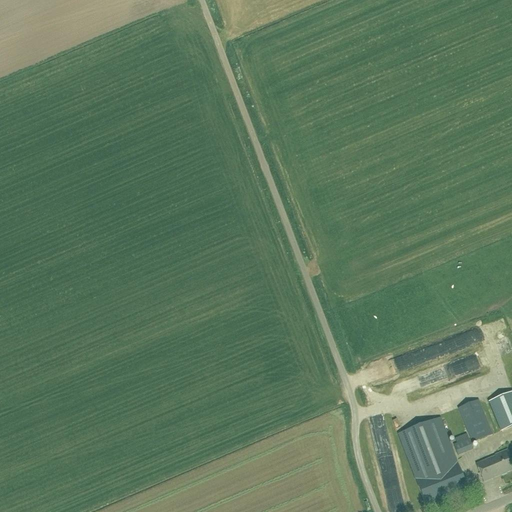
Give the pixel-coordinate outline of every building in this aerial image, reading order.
[(466,364),(444,369),(446,379),(468,373),(466,364)] [(364,386),(388,378),(384,366),(378,368),(380,375),(371,378),(370,373),(361,376),(364,386)] [(511,394),(489,403),(501,432),(511,427),(511,394)] [(493,436),(479,402),(458,410),(472,445),(493,436)] [(468,491),(440,419),(397,435),(418,488),(426,508),(468,491)] [(473,451),(469,441),(454,446),(458,457),(473,451)] [(511,471),(511,461),(507,450),(495,455),(496,457),(476,466),(483,483),(497,477),(497,476),(499,475),(500,476),(511,471)]
